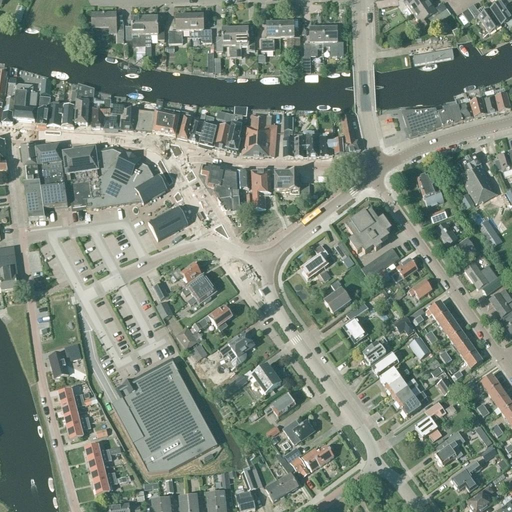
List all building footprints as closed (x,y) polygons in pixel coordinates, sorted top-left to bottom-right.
[(412,16),(429,4),(426,0),(406,0),(408,3),(405,5),(412,16)] [(489,12),(500,29),(511,21),(503,10),(506,7),(511,4),(508,0),(493,0),(498,6),(489,12)] [(434,12),(429,4),(412,16),(423,32),(431,26),(433,29),(450,17),(442,6),(434,12)] [(500,29),(489,12),(480,18),(473,8),(468,11),(468,12),(462,16),(469,26),(475,22),(478,27),(481,25),(489,36),(500,29)] [(116,33),(116,16),(91,17),(92,37),(116,36),(116,47),(123,47),(123,33),(116,33)] [(190,19),(190,34),(190,41),(201,41),(201,44),(203,46),(211,46),(211,33),(203,33),(203,18),(190,19)] [(181,34),(190,34),(190,19),(176,19),(176,34),(168,34),(168,47),(182,47),(181,34)] [(145,21),(145,49),(151,49),(151,38),(158,38),(158,43),(164,43),(164,28),(157,28),(157,20),(145,21)] [(139,49),(145,49),(145,21),(131,21),(131,29),(125,29),(125,44),(132,44),(132,38),(139,38),(139,49)] [(274,41),(280,41),(280,26),(266,26),(267,41),(261,41),(261,54),(274,54),(274,41)] [(280,26),(280,41),(286,41),(287,53),(295,53),(295,57),(300,56),(299,40),(293,40),(293,26),(280,26)] [(235,32),(236,60),(242,60),(241,49),(248,49),(248,54),(255,54),(254,39),(248,39),(248,31),(235,32)] [(317,46),(323,46),(323,31),(310,31),(310,46),(304,46),(304,59),(317,59),(317,46)] [(323,31),(323,46),(330,46),(330,59),(343,58),(343,45),(337,45),(337,31),(323,31)] [(230,61),(236,60),(235,32),(222,32),(222,40),(216,40),(216,55),(223,55),(222,50),(230,49),(230,61)] [(452,49),(411,57),(413,68),(454,61),(452,49)] [(49,98),(51,80),(43,78),(41,83),(40,97),(49,98)] [(12,127),(16,82),(9,81),(6,101),(2,126),(12,127)] [(93,104),(94,91),(78,86),(77,103),(76,103),(75,127),(87,128),(88,104),(93,104)] [(34,125),(36,110),(37,97),(32,97),(33,88),(16,87),(15,95),(13,123),(34,125)] [(498,115),(494,100),(487,102),(485,92),(480,93),(482,103),(483,103),(486,118),(498,115)] [(75,110),(77,95),(72,94),(70,110),(64,109),(61,130),(73,131),(75,110)] [(494,100),(498,115),(510,113),(506,97),(494,100)] [(60,130),(63,107),(50,106),(50,100),(40,99),(39,111),(48,112),(47,129),(60,130)] [(442,131),(473,121),(467,101),(460,103),(460,100),(455,101),(456,104),(446,106),(447,108),(434,110),(435,114),(402,117),(406,131),(404,131),(407,139),(410,141),(434,133),(442,130),(442,131)] [(110,108),(110,102),(104,102),(104,104),(93,104),(93,111),(91,111),(91,131),(103,131),(104,121),(110,121),(110,108)] [(474,121),(485,118),(482,104),(470,107),(474,121)] [(156,107),(154,117),(152,135),(175,140),(178,124),(180,116),(181,108),(164,106),(163,108),(157,108),(158,107),(156,107)] [(124,112),(124,110),(110,108),(110,121),(104,121),(103,131),(103,132),(120,133),(122,133),(124,115),(124,112)] [(234,118),(234,111),(227,110),(226,116),(225,123),(226,123),(225,129),(220,128),(214,151),(225,153),(234,118)] [(134,134),(136,115),(137,113),(124,112),(122,133),(134,134)] [(46,129),(48,116),(48,114),(38,113),(37,129),(46,129)] [(224,123),(225,123),(226,116),(217,114),(216,121),(224,123)] [(152,135),(154,117),(136,115),(134,134),(152,135)] [(180,116),(178,124),(181,126),(178,140),(188,143),(193,121),(185,119),(185,116),(180,115),(180,116)] [(204,125),(205,117),(201,117),(200,123),(193,122),(188,143),(198,146),(204,125)] [(274,160),(276,128),(266,127),(267,118),(253,117),(252,126),(252,129),(243,128),(241,159),(263,161),(263,159),(274,160)] [(213,150),(218,129),(212,127),(214,121),(205,118),(204,125),(199,147),(213,150)] [(243,119),(234,118),(225,153),(237,156),(240,144),(238,144),(241,129),(243,119)] [(355,143),(350,120),(340,122),(345,145),(343,146),(344,157),(360,154),(357,143),(355,143)] [(294,161),(293,143),(288,143),(288,133),(292,133),(292,122),(283,122),(283,161),(294,161)] [(302,143),(293,143),(294,161),(303,160),(303,156),(307,156),(307,161),(319,160),(317,136),(312,136),(312,133),(302,133),(306,142),(306,150),(302,150),(302,143)] [(333,146),(331,146),(331,138),(318,140),(320,160),(332,159),(332,154),(334,154),(334,159),(343,157),(342,143),(333,143),(333,146)] [(44,221),(35,147),(21,149),(23,171),(24,171),(25,186),(23,186),(28,223),(44,221)] [(43,212),(67,209),(62,166),(59,148),(35,151),(42,203),(43,212)] [(64,156),(63,157),(72,215),(142,205),(143,206),(167,193),(159,178),(157,179),(149,166),(124,153),(108,156),(107,153),(95,155),(94,152),(67,156),(64,156)] [(502,175),(511,173),(507,155),(497,158),(498,162),(494,164),(497,174),(501,173),(502,175)] [(496,200),(495,198),(496,197),(474,157),(459,166),(464,176),(459,178),(475,208),(481,204),(482,205),(492,200),(493,201),(496,200)] [(226,218),(240,216),(237,177),(224,174),(203,169),(201,178),(207,179),(205,187),(208,191),(214,192),(212,197),(217,204),(226,218)] [(246,211),(253,211),(251,174),(237,174),(239,193),(245,192),(246,211)] [(253,212),(266,211),(265,198),(269,198),(269,197),(270,197),(269,174),(251,174),(253,211),(253,212)] [(299,186),(299,176),(289,176),(274,176),(274,195),(289,195),(296,195),(296,199),(309,199),(309,186),(299,186)] [(416,182),(424,201),(425,201),(425,203),(425,204),(428,211),(443,205),(439,194),(435,196),(428,177),(416,182)] [(466,212),(473,208),(467,198),(460,202),(466,212)] [(178,210),(148,226),(148,227),(149,226),(158,243),(157,243),(157,244),(188,228),(187,227),(178,211),(179,211),(178,210)] [(433,226),(447,221),(444,212),(429,218),(433,226)] [(377,226),(371,216),(365,220),(364,217),(351,226),(353,229),(348,232),(355,242),(350,245),(357,256),(362,252),(365,256),(370,252),(369,251),(372,249),(375,253),(381,249),(378,245),(381,243),(382,244),(387,240),(385,236),(390,233),(382,223),(377,226)] [(487,244),(496,238),(487,225),(478,231),(487,244)] [(447,249),(457,243),(445,227),(436,233),(447,249)] [(459,265),(475,253),(467,242),(450,254),(459,265)] [(343,263),(350,257),(340,244),(333,249),(343,263)] [(325,254),(321,248),(314,253),(318,259),(300,272),(308,282),(328,268),(323,261),(328,258),(325,254)] [(17,292),(16,280),(18,280),(13,250),(0,251),(0,290),(1,290),(1,294),(17,292)] [(399,262),(392,252),(387,255),(394,265),(399,262)] [(394,265),(387,255),(382,259),(389,269),(394,265)] [(389,269),(382,259),(377,262),(384,272),(389,269)] [(384,272),(377,262),(372,266),(378,276),(384,272)] [(396,271),(398,274),(391,279),(397,287),(417,272),(410,262),(396,271)] [(197,271),(193,266),(180,275),(178,272),(171,277),(175,283),(182,278),(187,286),(201,277),(200,275),(200,274),(198,271),(197,271)] [(373,279),(378,276),(372,266),(366,269),(373,279)] [(474,266),(464,273),(478,292),(487,285),(489,284),(494,281),(495,280),(487,269),(479,274),(474,266)] [(366,269),(361,273),(368,283),(373,279),(366,269)] [(380,289),(390,282),(384,273),(374,280),(380,289)] [(197,293),(209,285),(203,277),(201,279),(200,278),(195,281),(195,284),(181,293),(185,298),(189,295),(193,300),(194,300),(199,296),(197,293)] [(496,283),(482,292),(486,299),(505,285),(502,280),(501,279),(500,279),(496,283)] [(324,304),(333,317),(350,305),(339,289),(341,288),(337,283),(331,288),(336,296),(324,304)] [(432,293),(425,283),(413,291),(413,290),(408,294),(411,298),(414,296),(418,302),(432,293)] [(194,300),(193,300),(187,304),(190,308),(194,304),(195,303),(199,308),(203,305),(204,306),(210,302),(209,300),(216,295),(209,285),(197,293),(199,296),(194,300)] [(160,304),(169,299),(162,286),(153,290),(160,304)] [(395,304),(405,297),(401,291),(391,299),(395,304)] [(511,303),(504,292),(489,303),(500,318),(496,321),(498,324),(501,328),(502,327),(510,338),(511,336),(511,303)] [(162,322),(172,317),(166,304),(156,310),(162,322)] [(428,319),(431,317),(435,322),(446,314),(440,304),(425,315),(428,319)] [(354,347),(367,338),(355,321),(368,312),(363,305),(346,318),(351,324),(342,330),(354,347)] [(197,327),(201,332),(207,328),(206,326),(210,323),(216,331),(217,331),(220,335),(227,330),(224,326),(232,320),(231,319),(231,317),(229,314),(227,314),(226,312),(224,309),(213,317),(213,316),(208,320),(207,319),(197,327)] [(421,311),(408,320),(411,324),(412,324),(414,322),(420,318),(424,315),(421,311)] [(446,314),(435,322),(442,333),(458,321),(458,320),(453,323),(446,314)] [(420,318),(414,322),(417,327),(423,323),(420,318)] [(415,334),(405,320),(394,328),(400,336),(405,333),(408,338),(415,334)] [(458,321),(442,333),(449,342),(461,334),(455,325),(459,322),(458,321)] [(198,335),(201,332),(197,327),(181,338),(177,340),(186,353),(190,350),(203,341),(198,335)] [(428,342),(434,338),(431,334),(425,338),(428,342)] [(461,334),(449,342),(456,352),(472,341),(471,340),(467,343),(461,334)] [(246,356),(245,355),(253,349),(252,348),(252,346),(250,343),(248,343),(244,337),(220,355),(223,359),(228,356),(233,363),(231,365),(235,370),(245,363),(246,362),(246,361),(247,360),(247,358),(246,356)] [(434,338),(428,342),(431,347),(437,343),(434,338)] [(415,354),(424,348),(420,342),(419,341),(410,346),(415,354)] [(472,341),(456,352),(464,363),(475,355),(468,345),(473,342),(472,341)] [(389,354),(381,344),(377,346),(363,356),(366,360),(364,361),(365,362),(364,365),(366,367),(369,367),(370,369),(386,357),(385,357),(389,354)] [(68,364),(81,361),(78,347),(65,350),(68,364)] [(197,364),(207,358),(200,348),(190,354),(197,364)] [(424,348),(415,354),(421,362),(429,355),(428,353),(424,348)] [(439,358),(442,362),(448,358),(445,354),(439,358)] [(470,372),(482,364),(475,355),(464,363),(470,372)] [(54,381),(68,377),(63,356),(49,360),(54,381)] [(378,380),(398,366),(391,356),(371,370),(373,373),(378,380)] [(448,358),(442,362),(445,367),(451,363),(448,358)] [(430,367),(434,372),(440,368),(436,362),(430,367)] [(111,408),(148,477),(169,475),(217,449),(174,369),(173,366),(166,370),(147,380),(137,385),(134,387),(133,385),(128,388),(124,390),(125,392),(122,393),(119,395),(118,396),(121,403),(116,405),(111,408)] [(276,381),(267,368),(252,379),(256,385),(253,387),(253,389),(254,391),(257,392),(260,390),(265,398),(280,387),(279,386),(280,384),(277,380),(276,381)] [(434,380),(442,375),(438,369),(430,375),(434,380)] [(387,391),(400,381),(408,375),(406,372),(398,378),(393,372),(379,382),(385,389),(387,391)] [(459,374),(453,378),(456,382),(462,378),(459,374)] [(487,396),(499,388),(491,377),(480,386),(487,396)] [(222,403),(247,386),(242,379),(218,397),(222,403)] [(393,400),(415,385),(413,382),(405,388),(400,381),(387,391),(393,400)] [(445,399),(454,392),(446,381),(437,388),(445,399)] [(400,410),(414,400),(409,394),(417,388),(415,385),(393,400),(400,410)] [(469,400),(475,396),(471,391),(474,390),(470,385),(462,390),(469,400)] [(495,407),(506,399),(511,396),(509,394),(505,397),(499,388),(487,396),(495,407)] [(61,409),(83,403),(82,397),(75,399),(76,400),(73,400),(71,393),(58,396),(61,409)] [(414,400),(400,410),(402,413),(401,413),(407,420),(421,410),(416,404),(418,402),(420,404),(426,400),(422,395),(414,400)] [(278,421),(295,408),(294,407),(295,405),(293,402),(290,401),(287,397),(264,414),(267,418),(273,413),(278,421)] [(501,415),(511,407),(511,406),(506,399),(495,407),(501,415)] [(64,420),(77,417),(75,410),(78,409),(78,410),(85,408),(83,403),(61,409),(64,420)] [(433,445),(442,438),(437,432),(432,425),(446,415),(438,405),(425,415),(430,421),(415,431),(418,436),(418,438),(420,441),(422,441),(422,442),(428,438),(433,445)] [(480,417),(486,413),(482,407),(477,411),(480,417)] [(507,425),(511,421),(511,407),(501,415),(507,425)] [(251,424),(257,420),(254,414),(247,419),(251,424)] [(67,431),(89,426),(88,421),(81,422),(82,423),(79,423),(77,417),(64,420),(67,431)] [(299,428),(295,423),(282,432),(294,448),(314,434),(313,433),(314,432),(310,428),(309,428),(306,424),(299,429),(299,428)] [(89,426),(67,431),(70,443),(83,440),(81,433),(84,432),(84,433),(90,431),(89,426)] [(269,441),(279,434),(275,429),(265,436),(269,441)] [(491,446),(480,429),(475,433),(477,437),(486,449),(491,446)] [(499,431),(493,435),(497,440),(502,436),(499,431)] [(97,441),(107,438),(105,432),(95,435),(97,441)] [(456,462),(462,458),(457,450),(464,445),(457,436),(446,444),(449,448),(434,459),(438,463),(437,466),(439,468),(441,468),(442,469),(455,460),(456,462)] [(485,465),(497,456),(491,448),(480,457),(485,465)] [(88,464),(110,458),(109,452),(102,454),(102,455),(99,456),(98,449),(85,452),(88,464)] [(119,449),(109,452),(110,458),(121,455),(119,449)] [(333,460),(326,449),(317,455),(315,451),(301,461),(311,475),(319,469),(320,470),(333,460)] [(288,466),(300,458),(297,453),(295,451),(283,460),(284,462),(288,466)] [(91,475),(104,472),(102,465),(105,464),(105,465),(111,463),(110,458),(88,464),(91,475)] [(301,477),(307,472),(299,460),(290,466),(294,473),(296,476),(299,474),(301,477)] [(288,467),(283,461),(279,464),(288,477),(294,473),(289,466),(288,467)] [(477,490),(469,478),(481,470),(477,464),(451,483),(459,493),(465,489),(469,495),(477,490)] [(94,487),(116,482),(114,476),(108,477),(108,478),(105,479),(104,472),(91,475),(94,487)] [(250,477),(256,491),(262,489),(256,472),(249,474),(251,477),(250,477)] [(248,494),(256,491),(250,477),(243,480),(248,494)] [(278,486),(285,498),(298,491),(291,478),(278,486)] [(116,482),(94,487),(96,498),(109,495),(107,488),(110,487),(111,488),(117,487),(116,482)] [(272,505),(285,498),(278,486),(265,493),(272,505)] [(484,511),(490,508),(485,499),(492,494),(488,489),(476,498),(477,499),(467,506),(471,510),(470,511),(484,511)] [(215,497),(216,511),(225,511),(224,496),(215,497)] [(251,501),(249,496),(239,498),(241,504),(237,504),(239,511),(254,511),(252,501),(251,501)] [(207,511),(216,511),(215,497),(206,498),(207,511)] [(188,500),(188,511),(197,511),(196,499),(188,500)] [(180,511),(188,511),(188,500),(179,501),(180,511)] [(160,503),(161,511),(169,511),(169,502),(160,503)] [(152,511),(161,511),(160,503),(152,504),(152,511)]
